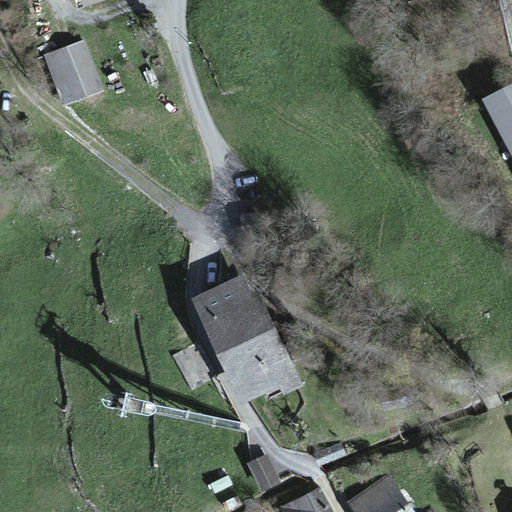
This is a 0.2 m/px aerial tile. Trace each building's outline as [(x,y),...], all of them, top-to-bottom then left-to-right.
[(107,0),(80,0),(84,8),(107,0)] [(103,94),(85,42),(46,56),(64,107),(103,94)] [(511,86),(482,102),(511,160),(511,86)] [(300,386),(244,275),(195,300),(245,399),(278,382),(284,394),(300,386)] [(281,486),(266,458),(248,467),(263,495),(281,486)] [(430,511),(410,511),(387,478),(347,506),(350,511),(432,511),(430,511)] [(327,511),(317,492),(281,510),(282,511),(327,511)]
